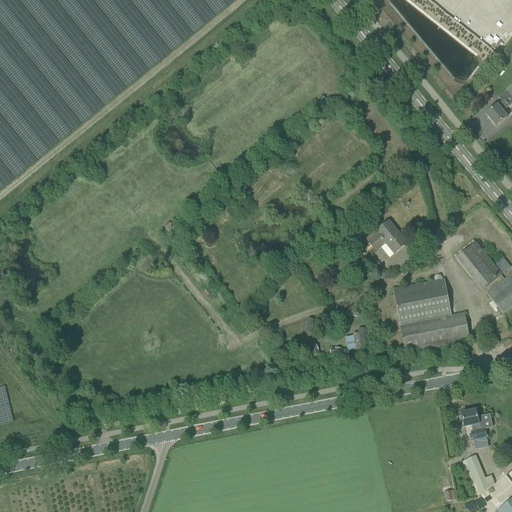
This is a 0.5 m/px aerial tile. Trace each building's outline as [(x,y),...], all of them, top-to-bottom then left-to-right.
[(496,128),(508,118),(503,113),(511,105),(511,86),(498,98),(502,103),(486,116),(496,128)] [(407,245),(389,223),(375,234),(376,235),(367,243),(376,255),(385,246),(393,256),(407,245)] [(502,276),(476,244),(455,261),(481,293),(502,276)] [(502,274),(510,268),(503,259),(495,265),(502,274)] [(389,274),(382,269),(377,276),(384,281),(389,274)] [(511,274),(486,295),(504,317),(511,310),(511,274)] [(469,341),(464,314),(451,317),(444,281),(393,291),(405,354),(469,341)] [(360,312),(346,309),(345,315),(349,316),(354,318),(354,317),(358,319),(360,312)] [(335,312),(321,317),(324,323),(327,322),(333,320),(337,319),(335,312)] [(308,320),(305,333),(312,334),(312,331),(313,331),(314,325),(313,325),(314,321),(308,320)] [(364,330),(357,331),(357,334),(352,335),(355,352),(368,350),(364,330)] [(496,337),(487,340),(485,341),(488,349),(499,345),(496,337)] [(309,345),(314,358),(320,355),(318,352),(319,352),(316,346),(315,342),(309,345)] [(330,355),(344,357),(345,351),(341,350),(335,349),(331,349),(330,355)] [(461,415),(464,430),(472,428),(472,432),(470,433),(473,442),(475,442),(477,451),(489,449),(487,439),(488,439),(485,430),(480,431),(476,412),(461,415)] [(480,497),(495,485),(491,477),(485,480),(476,457),(465,461),(466,463),(464,464),(472,483),(474,482),(480,497)] [(454,492),(444,494),(445,504),(456,501),(454,492)] [(498,511),(511,511),(511,500),(498,511)]
